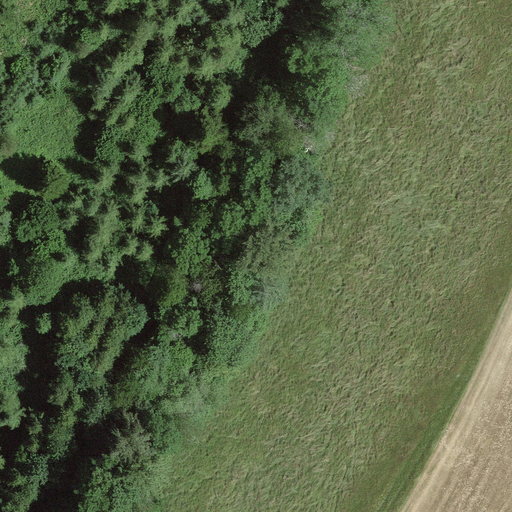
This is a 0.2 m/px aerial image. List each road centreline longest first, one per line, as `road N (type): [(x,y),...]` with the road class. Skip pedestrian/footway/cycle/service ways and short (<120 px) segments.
road 1 (track): [(29,511),(126,345),(210,137),(303,0)]
road 2 (track): [(381,511),(511,292)]
